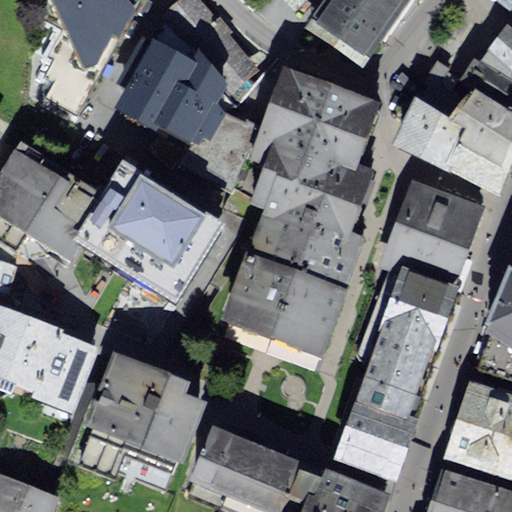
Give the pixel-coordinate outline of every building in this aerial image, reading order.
[(40,0),(83,67),(138,0),(40,0)] [(226,85),(255,55),(197,0),(172,0),(156,17),(226,85)] [(314,0),(378,42),(405,0),(314,0)] [(511,0),(501,0),(511,8),(511,0)] [(511,15),(507,12),(466,90),(511,115),(511,15)] [(145,31),(114,79),(163,110),(194,63),(145,31)] [(215,319),(309,356),(357,245),(341,238),(354,202),(341,198),(371,111),(272,77),(240,171),(250,175),(241,202),(261,211),(215,319)] [(511,121),(462,93),(446,122),(411,106),(394,145),(494,192),(511,146),(511,121)] [(136,149),(86,221),(175,282),(225,206),(246,130),(216,115),(174,174),(136,149)] [(99,188),(20,138),(0,169),(0,205),(63,245),(99,188)] [(363,376),(366,377),(335,462),(384,480),(418,386),(417,385),(449,291),(473,220),(409,198),(384,273),(397,278),(363,376)] [(16,262),(0,259),(0,283),(11,286),(16,262)] [(481,338),(511,353),(511,285),(502,279),(481,338)] [(99,340),(0,301),(0,380),(72,409),(99,340)] [(180,382),(113,357),(84,432),(174,467),(200,400),(177,391),(180,382)] [(511,381),(471,368),(445,448),(511,468),(511,464),(511,381)] [(254,511),(372,511),(379,494),(209,423),(187,484),(254,511)] [(511,511),(511,487),(436,465),(422,511),(511,511)] [(0,476),(0,511),(51,511),(56,500),(0,476)]
